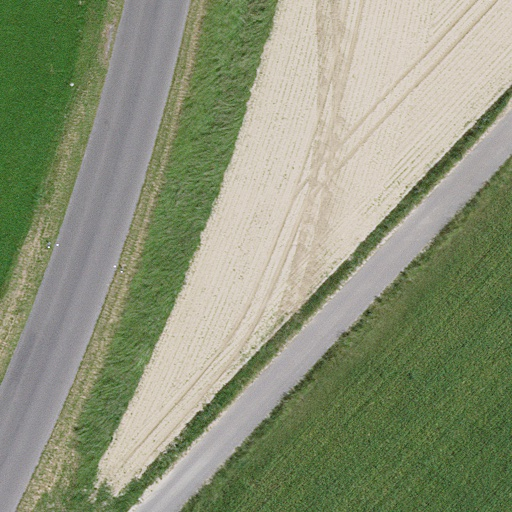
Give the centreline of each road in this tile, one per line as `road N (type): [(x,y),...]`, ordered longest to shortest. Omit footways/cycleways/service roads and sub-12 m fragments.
road 1 (unclassified): [(511,128),(151,511)]
road 2 (tertiary): [(0,467),(98,218),(159,0)]
